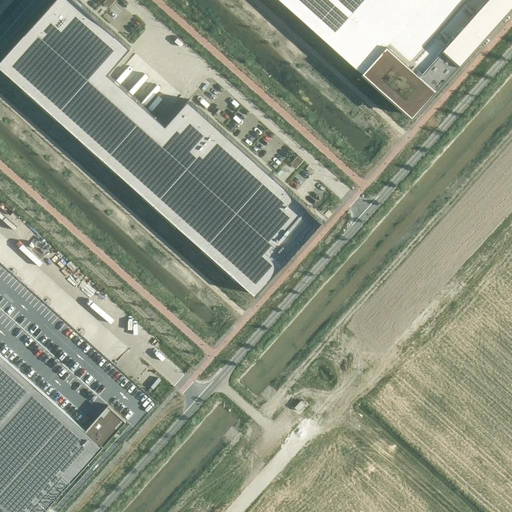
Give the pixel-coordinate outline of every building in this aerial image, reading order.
[(1,60),(0,60),(0,65),(22,86),(256,295),(259,291),(258,290),(293,252),(294,250),(321,219),(318,216),(310,209),(311,208),(277,178),(189,99),(166,125),(108,73),(131,47),(77,0),(55,0),(55,1),(53,3),(52,4),(49,7),(1,61),(1,60)] [(109,8),(116,1),(114,0),(106,0),(104,3),(109,8)] [(511,0),(282,0),(312,26),(412,116),(483,37),(484,38),(485,37),(482,34),(496,19),(499,21),(499,20),(498,19),(511,3),(511,0)] [(296,169),(303,162),(298,157),(291,165),(296,169)] [(0,511),(43,511),(127,419),(0,305),(0,511)] [(154,390),(161,380),(159,378),(151,387),(154,390)] [(301,400),(295,407),(299,411),(305,404),(301,400)]
